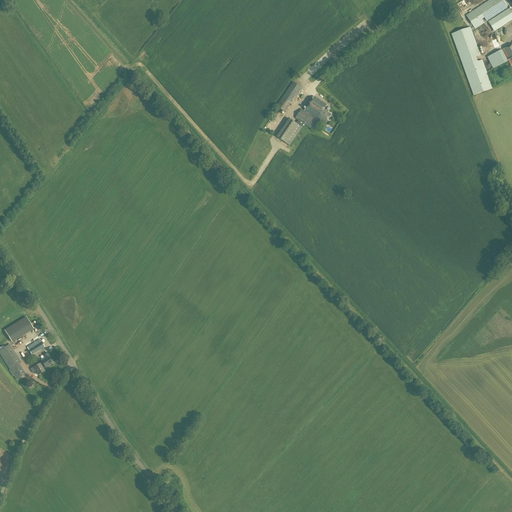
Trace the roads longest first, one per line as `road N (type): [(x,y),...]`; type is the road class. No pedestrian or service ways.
road 1 (unclassified): [(169,511),(68,360)]
road 2 (unclassified): [(0,496),(16,449),(68,360)]
road 3 (unclassified): [(68,360),(0,246)]
road 4 (unknown): [(313,85),(411,0)]
